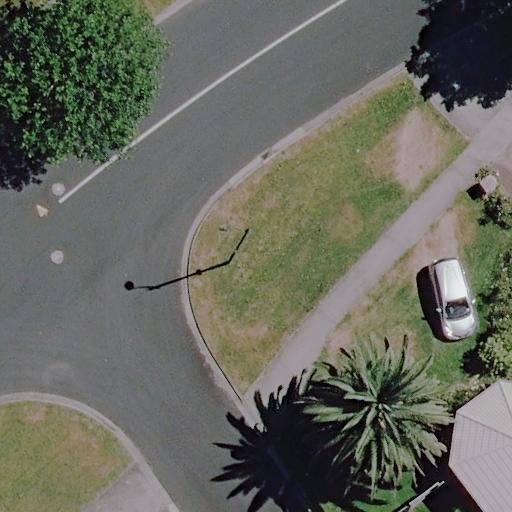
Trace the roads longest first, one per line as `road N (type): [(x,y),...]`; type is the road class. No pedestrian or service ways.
road 1 (tertiary): [(46,215),(221,77),(346,0)]
road 2 (residential): [(237,511),(46,215)]
